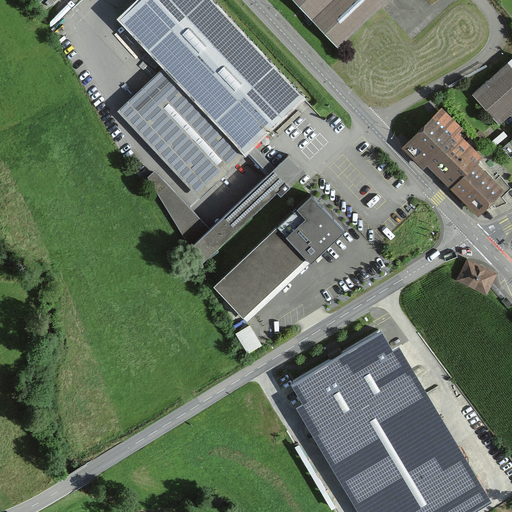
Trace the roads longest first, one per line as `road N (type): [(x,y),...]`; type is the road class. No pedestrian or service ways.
road 1 (secondary): [(475,235),(19,511)]
road 2 (unknown): [(86,0),(96,10),(84,28),(86,48),(132,143),(204,217),(239,182)]
road 3 (unknown): [(385,289),(503,490)]
road 4 (residential): [(477,0),(496,28),(484,58),(373,128)]
road 5 (secondary): [(251,0),(373,128)]
road 6 (secondary): [(373,128),(475,235)]
